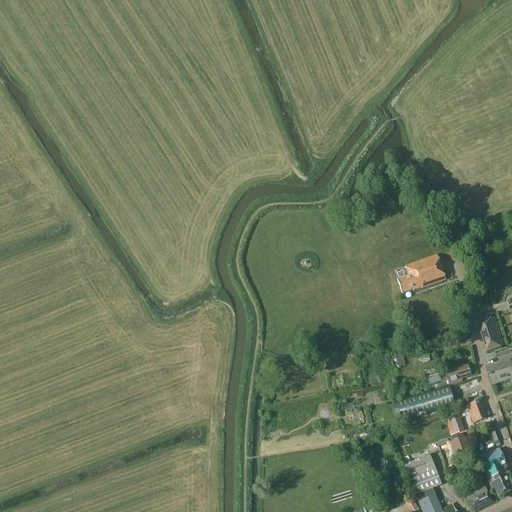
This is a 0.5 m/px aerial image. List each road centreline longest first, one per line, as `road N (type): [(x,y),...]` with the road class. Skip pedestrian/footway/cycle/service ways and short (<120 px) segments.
road 1 (track): [(244,511),(257,326),(238,276),(245,227),(267,205),(329,198),(388,119)]
road 2 (residential): [(511,465),(467,319)]
